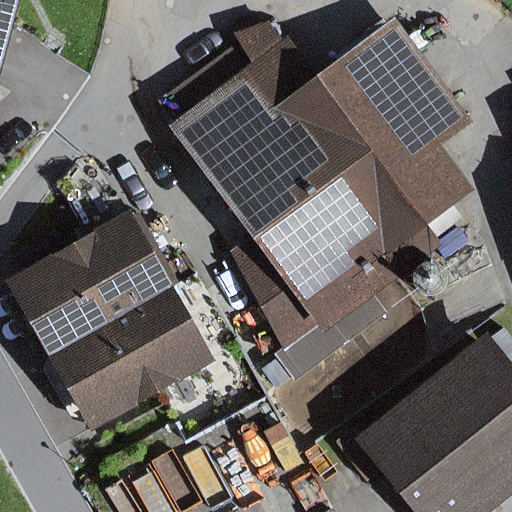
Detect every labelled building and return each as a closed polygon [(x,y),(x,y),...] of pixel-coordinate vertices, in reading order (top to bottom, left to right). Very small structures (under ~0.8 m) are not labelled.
[(0,0),(0,47),(12,0),(0,0)] [(243,66),(156,128),(240,246),(222,258),(280,353),(435,244),(420,223),(464,192),(431,145),(462,124),(387,18),(308,74),(270,20),(227,34),(243,66)] [(119,210),(0,277),(0,302),(34,363),(165,289),(174,284),(134,213),(123,218),(119,210)] [(165,289),(34,363),(76,432),(95,421),(104,437),(160,405),(152,391),(206,361),(165,289)] [(477,511),(511,484),(511,378),(477,334),(349,435),(345,431),(330,443),(363,484),(374,475),(402,511),(477,511)]
